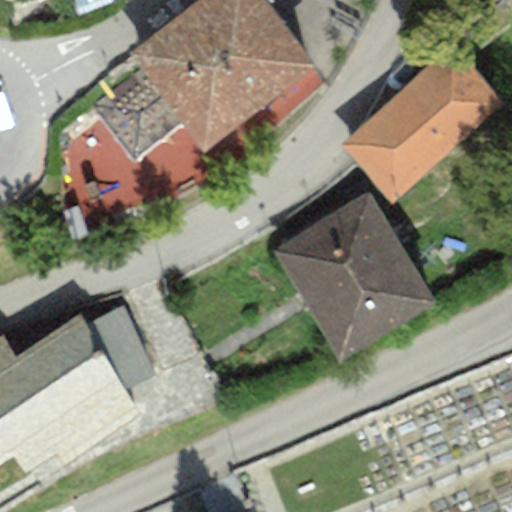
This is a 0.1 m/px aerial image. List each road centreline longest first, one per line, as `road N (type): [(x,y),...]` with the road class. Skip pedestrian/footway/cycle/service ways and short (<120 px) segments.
road 1 (residential): [(0,313),(226,212),(275,175),(399,0)]
road 2 (residential): [(103,511),(429,369),(511,307)]
road 3 (residential): [(160,0),(0,99)]
